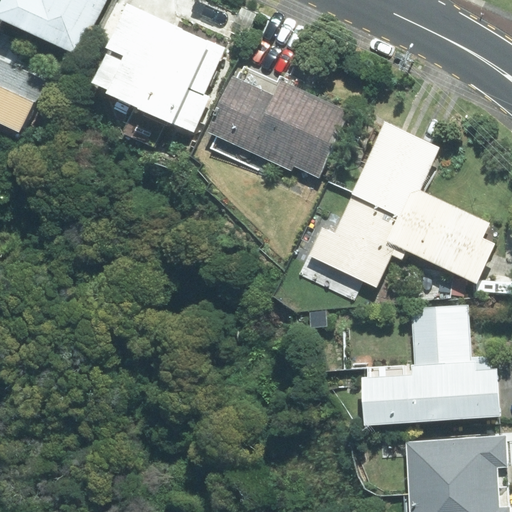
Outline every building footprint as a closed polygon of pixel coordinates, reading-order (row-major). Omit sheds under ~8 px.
[(87,51),(111,0),(16,0),(10,14),(87,51)] [(141,4),(104,82),(201,128),(217,95),(213,93),(235,46),(226,42),(227,39),(196,25),(194,29),(141,4)] [(57,81),(0,52),(0,126),(3,128),(8,117),(33,130),(57,81)] [(244,75),(217,130),(298,169),(301,164),(326,176),(358,111),(293,79),(291,84),(253,65),(247,76),(244,75)] [(363,189),(412,213),(422,192),(431,189),(452,146),(397,119),(363,189)] [(416,246),(401,238),(412,213),(363,189),(341,231),(330,226),(317,254),(385,286),(400,252),(411,257),(416,246)] [(503,221),(431,189),(422,192),(412,213),(401,238),(416,246),(490,279),(507,241),(496,236),(503,221)] [(378,423),(511,413),(511,405),(509,367),(500,367),(499,354),(478,356),(475,305),(419,309),(424,373),(410,374),(410,365),(377,367),(378,377),(375,377),(378,423)] [(511,434),(415,441),(419,493),(510,486),(508,465),(511,464),(511,434)] [(510,486),(419,493),(420,511),(511,511),(511,504),(511,505),(510,486)]
